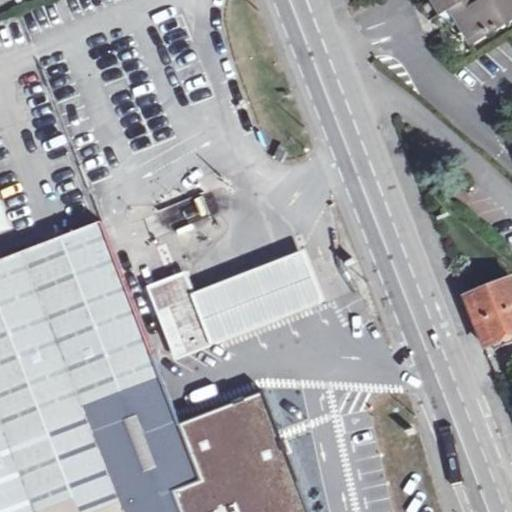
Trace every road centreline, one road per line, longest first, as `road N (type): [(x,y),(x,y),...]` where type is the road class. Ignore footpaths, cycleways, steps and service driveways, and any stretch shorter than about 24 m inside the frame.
road 1 (secondary): [(499,511),(341,104)]
road 2 (residential): [(511,208),(388,95),(341,104)]
road 3 (residential): [(462,124),(409,27),(322,58)]
